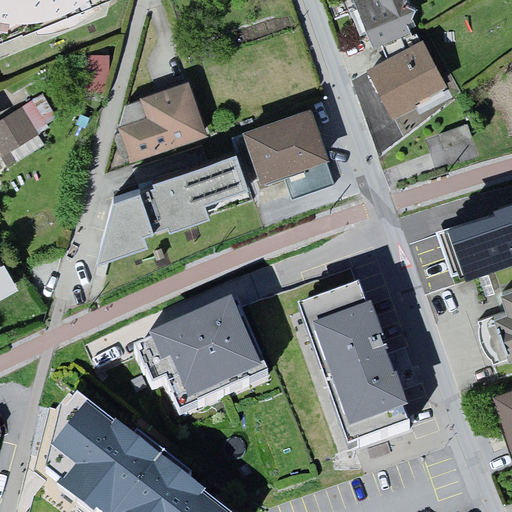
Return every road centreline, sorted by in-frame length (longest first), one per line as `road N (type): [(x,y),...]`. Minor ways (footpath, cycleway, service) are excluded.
road 1 (residential): [(494,511),(310,0)]
road 2 (residential): [(140,0),(61,298)]
